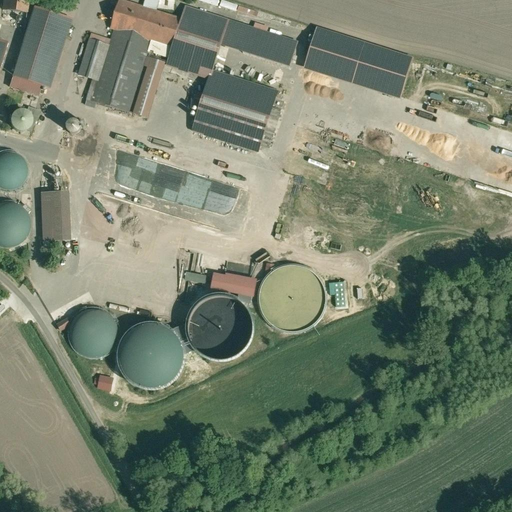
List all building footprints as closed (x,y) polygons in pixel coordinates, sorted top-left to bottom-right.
[(0,0),(0,14),(26,18),(26,13),(27,0),(0,0)] [(144,7),(121,0),(120,0),(111,29),(114,30),(151,41),(172,47),(180,17),(157,10),(144,7)] [(157,0),(145,0),(144,7),(157,10),(160,1),(159,1),(157,0)] [(238,6),(237,12),(255,16),(256,10),(238,6)] [(209,79),(211,79),(213,71),(221,44),(292,64),(298,43),(183,8),(180,17),(172,47),(173,47),(167,66),(209,79)] [(53,87),(70,25),(29,13),(11,76),(14,77),(43,85),(53,87)] [(419,58),(319,27),(306,71),(406,101),(419,58)] [(151,41),(114,30),(110,44),(99,82),(94,81),(88,100),(130,113),(151,41)] [(94,81),(99,82),(110,44),(91,38),(80,76),(94,81)] [(278,90),(213,71),(211,79),(209,79),(193,130),(260,150),(278,90)] [(43,85),(14,77),(11,88),(40,96),(43,85)] [(15,131),(19,133),(24,132),(28,130),(31,126),(32,121),(30,116),(27,113),(22,111),(18,112),(13,114),(11,118),(10,123),(12,127),(15,131)] [(70,134),(74,136),(77,135),(80,133),(81,130),(81,126),(79,123),(76,122),(72,122),(69,124),(68,128),(68,131),(70,134)] [(31,169),(29,162),(23,156),(17,153),(11,152),(3,154),(0,156),(0,186),(6,190),(13,191),(21,188),(27,184),(30,177),(31,169)] [(69,191),(42,192),(44,241),(62,240),(71,240),(69,191)] [(31,222),(29,214),(22,206),(15,203),(7,202),(0,204),(0,245),(2,247),(10,247),(19,245),(26,239),(30,231),(31,222)] [(226,275),(245,276),(246,263),(227,262),(226,275)] [(286,333),(295,333),(302,332),(310,329),(316,324),(321,318),(325,310),(326,302),(326,294),(324,287),(319,280),(314,274),(307,270),(299,267),(291,267),(283,268),(276,271),(270,276),(264,282),(261,290),(260,298),(260,306),(262,313),(266,320),(272,326),(279,330),(286,333)] [(254,297),(257,280),(213,272),(210,288),(254,297)] [(204,283),(205,275),(186,273),(185,280),(204,283)] [(329,297),(334,296),(335,308),(348,307),(346,282),(329,283),(329,297)] [(188,321),(187,333),(191,344),(197,353),(207,359),(218,362),(230,361),(240,357),(248,349),(253,340),(255,329),(254,318),(249,308),(241,300),(231,295),(220,294),(209,296),(199,302),(192,310),(188,321)] [(118,331),(116,322),(108,314),(101,310),(93,309),(82,312),(75,318),(70,327),(69,338),(72,346),(78,353),(87,358),(96,359),(106,356),(113,350),(118,341),(118,331)] [(188,356),(185,344),(178,334),(168,327),(157,324),(144,325),(133,330),(125,338),(120,349),(118,361),(122,373),(128,383),(138,390),(150,393),(162,392),(173,387),(182,379),(187,368),(188,356)]
